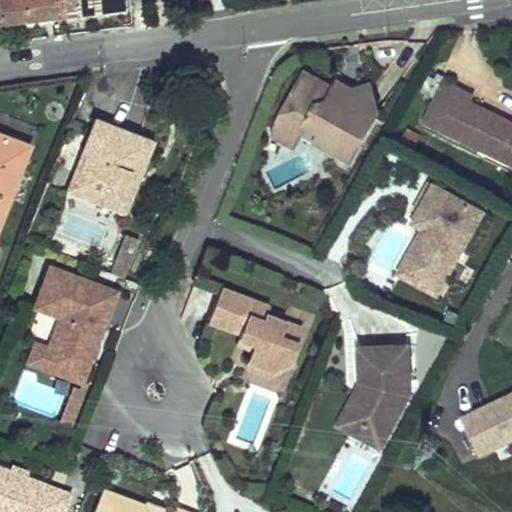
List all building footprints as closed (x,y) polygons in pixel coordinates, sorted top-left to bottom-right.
[(0,0),(0,24),(131,7),(129,0),(0,0)] [(292,147),(305,125),(320,133),(339,144),(342,139),(357,148),(375,116),(366,83),(350,88),(343,98),(331,90),(305,75),(278,119),(272,135),(292,147)] [(331,90),(343,98),(350,88),(337,80),(331,90)] [(472,98),(444,84),(425,122),(496,158),(511,152),(511,125),(469,104),(472,98)] [(89,162),(76,194),(116,209),(128,178),(137,181),(153,141),(94,119),(79,158),(89,162)] [(339,144),(320,133),(315,142),(349,162),(357,148),(342,139),(339,144)] [(0,225),(30,149),(0,136),(0,225)] [(511,152),(496,158),(511,165),(511,152)] [(79,158),(67,191),(76,194),(89,162),(79,158)] [(128,178),(116,209),(126,213),(137,181),(128,178)] [(433,185),(415,217),(435,229),(432,235),(429,234),(410,265),(444,283),(484,214),(433,185)] [(435,229),(415,217),(411,223),(422,230),(396,275),(436,297),(444,283),(410,265),(429,234),(432,235),(435,229)] [(120,276),(135,239),(125,235),(110,272),(120,276)] [(79,381),(114,290),(48,264),(32,305),(58,315),(45,346),(38,364),(79,381)] [(266,305),(218,286),(205,319),(237,332),(235,336),(251,342),(248,348),(244,358),(270,368),(287,361),(294,342),(277,335),(283,321),(263,313),(266,305)] [(300,327),(283,321),(277,335),(294,342),(300,327)] [(251,342),(235,336),(233,342),(248,348),(251,342)] [(38,364),(45,346),(32,340),(25,359),(38,364)] [(411,343),(361,343),(361,379),(370,379),(370,388),(362,388),(355,406),(367,413),(361,424),(387,439),(411,396),(411,343)] [(270,368),(244,358),(242,365),(268,375),(289,365),(287,361),(270,368)] [(381,450),(387,439),(361,424),(367,413),(355,406),(362,388),(370,388),(370,379),(361,379),(337,425),(381,450)] [(73,426),(84,389),(72,385),(61,422),(73,426)] [(511,395),(461,419),(480,458),(495,451),(511,443),(511,395)] [(511,443),(495,451),(500,462),(511,456),(511,443)] [(62,511),(69,494),(0,467),(0,511),(62,511)] [(186,511),(176,508),(174,511),(162,511),(160,511),(145,505),(103,490),(94,511),(186,511)] [(145,505),(160,511),(162,505),(147,499),(145,505)]
